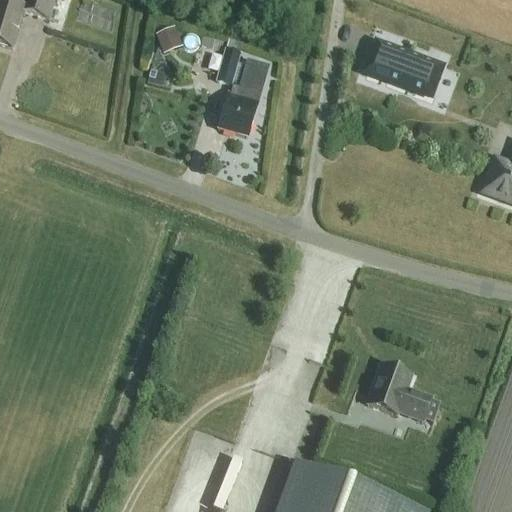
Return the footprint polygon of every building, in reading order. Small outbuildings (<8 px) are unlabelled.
[(0,3),(0,48),(12,52),(23,16),(48,23),(55,0),(21,0),(19,10),(0,3)] [(162,58),(181,50),(173,31),(155,38),(162,58)] [(377,46),(366,77),(428,100),(438,74),(422,69),(424,64),(377,46)] [(239,58),(223,54),(214,86),(230,90),(239,58)] [(228,98),(217,133),(247,142),(260,98),(268,70),(247,64),(236,100),(228,98)] [(370,123),(396,132),(403,112),(378,102),(370,123)] [(511,170),(494,164),(482,196),(511,206),(511,170)] [(422,426),(422,424),(432,428),(439,408),(429,404),(430,402),(405,393),(410,380),(380,369),(366,408),(396,419),(397,417),(422,426)] [(418,511),(292,466),(275,511),(418,511)]
